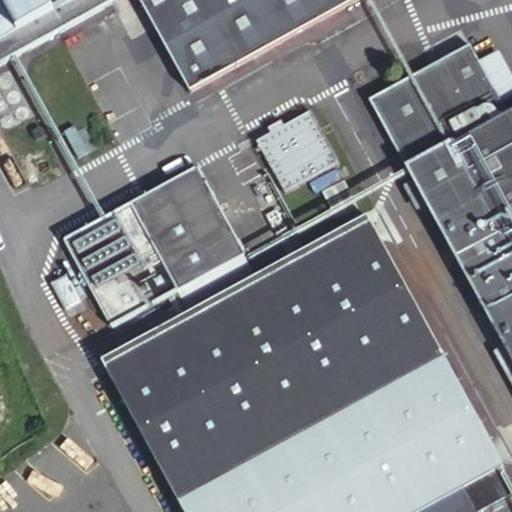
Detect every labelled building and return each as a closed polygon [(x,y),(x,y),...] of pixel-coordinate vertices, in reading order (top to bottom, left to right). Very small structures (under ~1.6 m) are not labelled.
[(0,0),(0,63),(98,10),(114,40),(149,21),(188,94),(196,90),(193,86),(158,3),(156,0),(0,0)] [(156,0),(158,3),(193,86),(196,90),(358,0),(156,0)] [(511,116),(503,122),(464,52),(364,108),(511,374),(511,116)] [(272,188),(327,158),(305,118),(250,147),(272,188)] [(107,333),(181,295),(242,262),(245,261),(197,173),(61,245),(107,333)] [(176,511),(422,511),(448,498),(456,511),(480,511),(510,496),(501,478),(363,226),(254,285),(193,317),(99,368),(176,511)] [(254,285),(242,262),(181,295),(193,317),(254,285)] [(456,511),(448,498),(422,511),(456,511)]
